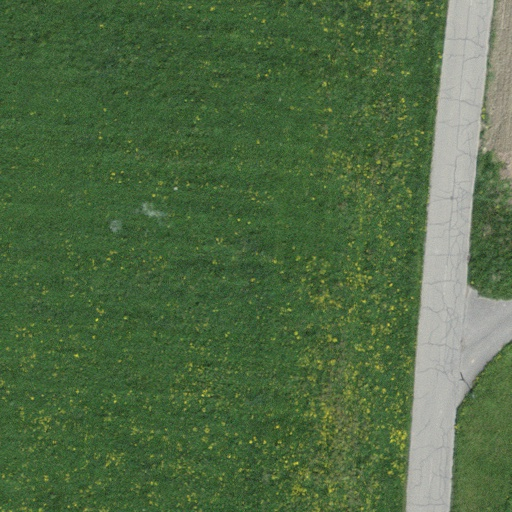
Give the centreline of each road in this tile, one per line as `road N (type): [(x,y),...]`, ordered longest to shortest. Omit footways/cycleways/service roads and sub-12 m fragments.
road 1 (unclassified): [(486,0),(440,375)]
road 2 (unclassified): [(440,375),(428,511)]
